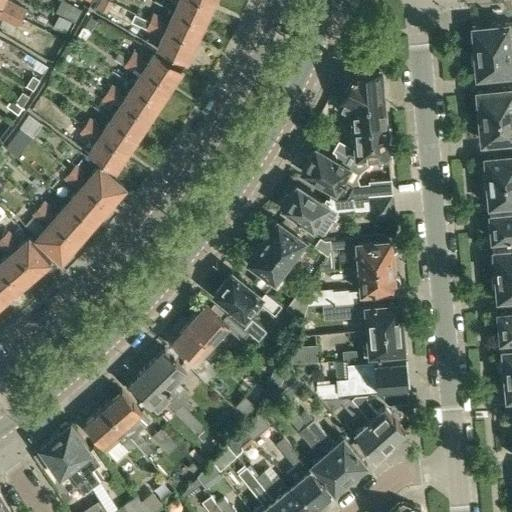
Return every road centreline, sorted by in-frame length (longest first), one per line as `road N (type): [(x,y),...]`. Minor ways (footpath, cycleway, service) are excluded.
road 1 (primary): [(0,435),(106,346),(176,273),(284,119),(337,0)]
road 2 (primary): [(284,0),(219,133),(180,192),(96,290),(0,375)]
road 3 (tertiary): [(457,471),(413,0)]
